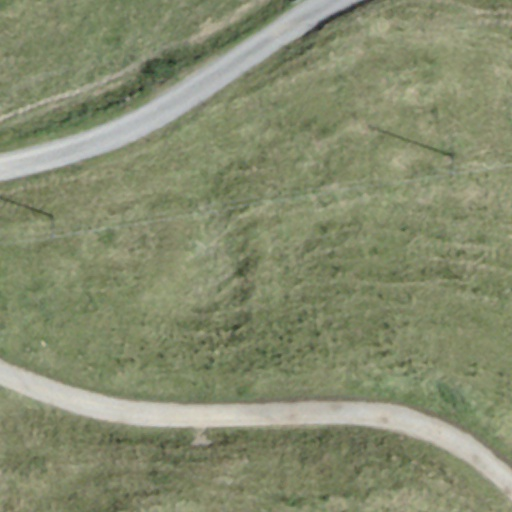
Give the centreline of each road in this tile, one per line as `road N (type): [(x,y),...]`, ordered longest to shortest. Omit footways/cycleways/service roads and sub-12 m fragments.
road 1 (track): [(511,488),(457,440),(411,421),(357,411),(134,415),(0,373)]
road 2 (track): [(328,0),(191,89),(68,151),(0,164)]
